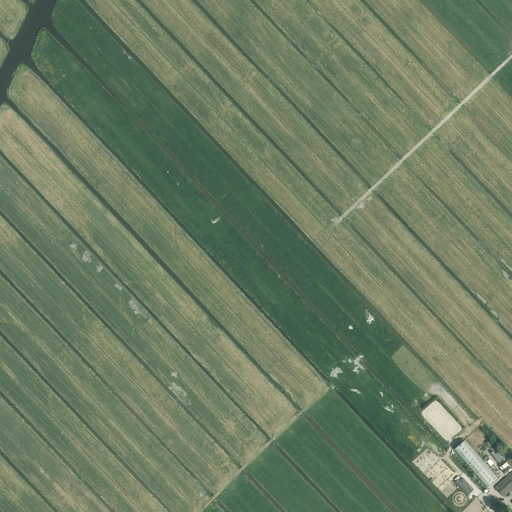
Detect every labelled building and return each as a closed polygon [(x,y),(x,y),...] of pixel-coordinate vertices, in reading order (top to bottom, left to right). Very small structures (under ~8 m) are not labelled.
[(465,439),(456,447),(454,449),(486,487),(498,477),(465,439)] [(499,462),(504,458),(496,448),(491,452),(499,462)] [(502,465),(508,472),(511,468),(511,467),(506,461),(502,465)] [(511,471),(495,487),(504,496),(511,488),(511,471)] [(460,480),(459,478),(455,481),(468,495),(475,489),(463,477),(460,480)]
